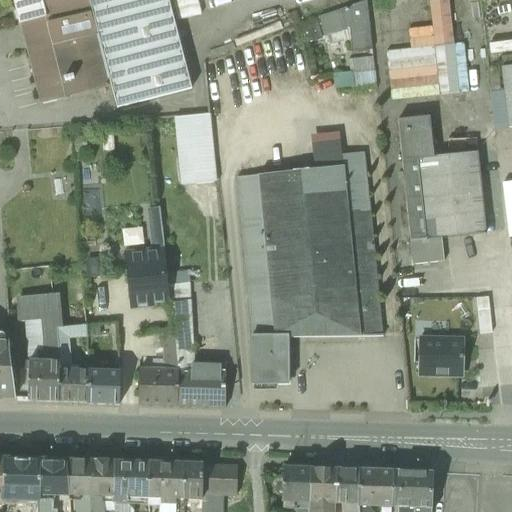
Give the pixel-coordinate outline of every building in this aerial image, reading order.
[(43,105),(110,88),(87,0),(12,0),(19,26),(23,25),(43,105)] [(191,90),(168,0),(87,0),(110,88),(111,88),(117,109),(191,90)] [(172,0),(178,22),(202,16),(197,0),(172,0)] [(386,53),(392,102),(470,93),(464,45),(454,46),(449,0),(429,0),(432,28),(409,30),(411,50),(386,53)] [(372,50),(367,1),(338,12),(320,19),(324,38),(327,37),(347,33),(347,31),(351,30),(352,40),(353,52),(372,50)] [(323,40),(319,24),(300,28),(303,44),(323,40)] [(329,46),(352,40),(351,30),(347,31),(347,33),(327,37),(329,46)] [(511,56),(502,58),(503,69),(511,67),(511,56)] [(376,94),(373,57),(349,59),(350,73),(333,74),(335,98),(376,94)] [(504,92),(509,129),(511,128),(511,67),(503,69),(501,69),(504,92)] [(494,131),(509,129),(504,92),(491,93),(494,131)] [(210,116),(177,119),(184,185),(217,182),(210,116)] [(398,121),(402,161),(417,159),(434,158),(429,117),(398,121)] [(87,136),(74,137),(75,153),(88,153),(87,136)] [(434,158),(417,159),(426,241),(442,239),(486,235),(477,153),(434,158)] [(343,168),(365,165),(364,154),(342,156),(343,167),(343,168)] [(411,243),(426,241),(417,159),(402,161),(411,243)] [(288,339),(382,337),(365,165),(343,168),(343,167),(258,175),(258,176),(236,178),(252,337),(288,336),(288,339)] [(172,193),(184,191),(182,167),(170,168),(172,193)] [(206,185),(196,186),(196,190),(198,202),(208,201),(206,185)] [(511,194),(493,197),(498,231),(511,229),(511,194)] [(149,211),(153,252),(163,251),(164,250),(160,209),(149,211)] [(143,229),(123,230),(124,247),(144,246),(143,229)] [(444,263),(442,239),(426,241),(411,243),(413,266),(444,263)] [(187,248),(194,302),(217,299),(212,245),(187,248)] [(194,302),(187,248),(164,251),(170,304),(194,302)] [(125,255),(130,302),(151,300),(151,306),(169,305),(163,251),(153,252),(125,255)] [(98,259),(87,259),(87,279),(99,278),(98,259)] [(36,354),(38,363),(58,363),(56,330),(57,329),(62,329),(59,295),(20,298),(21,323),(25,323),(41,322),(42,353),(36,354)] [(492,334),(488,299),(476,299),(480,335),(492,334)] [(131,309),(151,306),(151,300),(130,302),(131,309)] [(175,348),(177,372),(195,373),(195,366),(191,302),(170,304),(173,332),(175,348)] [(28,354),(29,362),(38,363),(36,354),(42,353),(41,322),(25,323),(27,342),(27,347),(28,354)] [(103,325),(86,327),(87,337),(104,335),(103,325)] [(86,327),(67,329),(68,339),(87,337),(86,327)] [(70,366),(68,339),(67,329),(62,329),(57,329),(56,330),(58,363),(58,371),(66,371),(66,366),(70,366)] [(162,350),(164,350),(164,349),(175,348),(173,332),(162,333),(162,350)] [(252,386),(288,386),(288,339),(288,336),(252,337),(251,337),(252,386)] [(9,342),(0,341),(0,374),(3,398),(16,399),(10,355),(9,342)] [(419,376),(459,377),(459,360),(463,360),(464,341),(419,341),(419,376)] [(163,363),(168,372),(177,372),(175,348),(164,349),(164,350),(163,363)] [(38,363),(29,362),(29,371),(28,403),(58,404),(58,371),(58,363),(38,363)] [(226,367),(195,366),(195,373),(177,372),(176,407),(176,408),(226,410),(226,367)] [(176,407),(177,372),(168,372),(139,370),(138,406),(176,407)] [(58,404),(88,404),(88,372),(66,371),(58,371),(58,404)] [(119,373),(88,372),(88,404),(118,405),(119,373)] [(39,496),(40,496),(41,461),(4,460),(3,495),(17,495),(33,496),(39,496)] [(69,497),(69,496),(66,462),(41,461),(40,496),(52,496),(69,497)] [(79,497),(90,497),(91,463),(66,462),(69,496),(79,497)] [(103,497),(114,498),(115,464),(91,463),(90,497),(103,497)] [(129,498),(148,499),(149,465),(115,464),(114,498),(129,498)] [(175,500),(184,500),(183,466),(149,465),(148,499),(160,499),(160,505),(175,505),(175,500)] [(201,500),(202,495),(202,466),(183,466),(184,500),(201,500)] [(237,467),(202,466),(202,495),(222,496),(236,496),(237,467)] [(282,503),(295,503),(309,504),(310,470),(283,469),(282,503)] [(309,504),(335,504),(336,470),(310,470),(309,504)] [(342,505),(357,505),(358,471),(336,470),(335,504),(342,505)] [(395,472),(358,471),(357,505),(357,507),(367,508),(393,509),(395,472)] [(431,511),(433,474),(400,473),(398,509),(414,509),(414,511),(431,511)] [(221,511),(222,496),(202,495),(201,500),(201,511),(221,511)] [(51,511),(52,496),(40,496),(39,496),(38,511),(51,511)] [(76,511),(90,511),(89,503),(90,497),(79,497),(79,501),(75,502),(76,511)] [(104,511),(103,497),(90,497),(89,503),(90,511),(104,511)] [(114,498),(103,497),(104,511),(108,511),(114,511),(114,504),(114,498)] [(160,505),(160,499),(148,499),(148,508),(160,508),(160,505)] [(308,511),(309,504),(295,503),(295,511),(308,511)]
